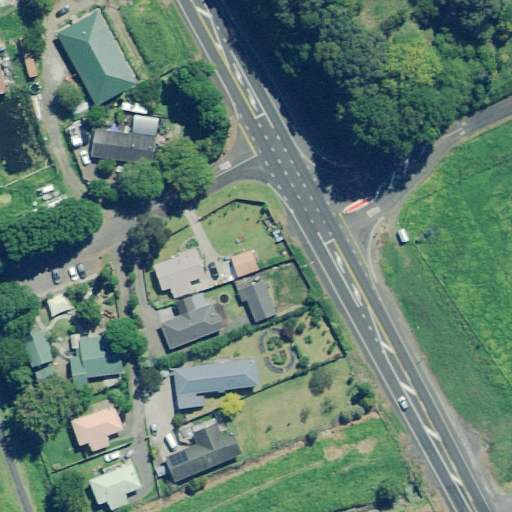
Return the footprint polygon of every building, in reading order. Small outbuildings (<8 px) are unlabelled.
[(201,136),(197,128),(183,135),(186,142),(201,136)] [(154,138),(97,132),(94,158),(151,165),(154,138)] [(204,276),(194,250),(150,267),(159,291),(169,288),(173,299),(190,292),(187,283),(204,276)] [(256,271),(249,251),(229,259),(236,278),(256,271)] [(275,314),(259,277),(236,288),(253,324),(275,314)] [(222,330),(213,304),(160,324),(170,350),(222,330)] [(45,333),(23,340),(32,368),(38,389),(60,382),(53,361),(45,333)] [(87,389),(86,380),(103,379),(102,376),(121,375),(118,333),(81,336),(83,358),(72,359),(75,390),(87,389)] [(258,387),(254,360),(171,370),(174,395),(176,410),(204,406),(202,394),(258,387)] [(122,430),(113,406),(71,422),(80,445),(87,442),(91,452),(108,445),(105,437),(122,430)] [(196,446),(163,459),(165,464),(154,468),(158,479),(169,475),(172,483),(240,455),(231,433),(220,437),(215,425),(191,434),(196,446)] [(140,488),(130,464),(88,482),(97,505),(106,502),(110,511),(127,504),(123,495),(140,488)]
